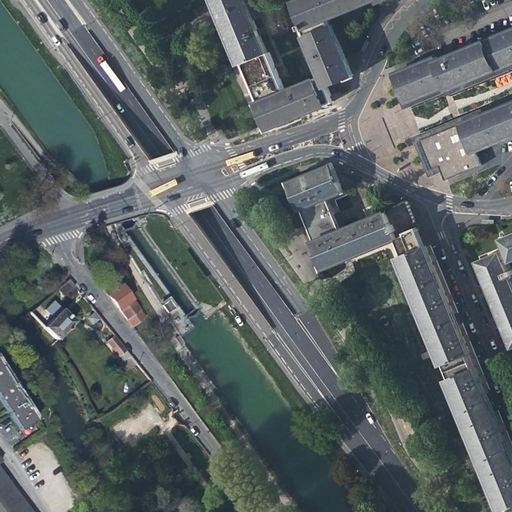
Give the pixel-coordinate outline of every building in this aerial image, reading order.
[(215,0),(222,15),(242,63),(243,63),(267,53),(244,0),(215,0)] [(269,52),(268,52),(267,53),(243,63),(252,84),(259,101),(258,102),(268,127),(292,118),(325,104),(334,100),(327,85),(352,74),(332,24),(330,25),(328,19),(336,16),(350,10),(373,0),(374,0),(301,0),(297,2),(305,24),(303,25),(304,28),(303,29),(323,75),(285,91),(269,52)] [(377,25),(371,33),(374,34),(379,26),(377,25)] [(511,40),(509,32),(503,35),(511,56),(511,40)] [(511,64),(511,56),(503,35),(487,41),(499,70),(507,66),(511,65),(511,64)] [(499,70),(487,41),(460,52),(473,80),(484,76),(499,70)] [(473,80),(460,52),(454,55),(466,83),(470,81),(473,80)] [(466,83),(454,55),(437,62),(449,90),(458,86),(466,83)] [(437,62),(436,58),(421,64),(433,92),(439,90),(447,86),(437,62)] [(433,93),(421,64),(415,67),(427,95),(430,94),(433,93)] [(427,95),(415,67),(394,75),(405,103),(415,100),(427,95)] [(511,135),(511,103),(497,110),(508,137),(511,135)] [(508,137),(497,110),(494,111),(489,113),(500,141),(508,137)] [(500,141),(489,113),(478,117),(469,121),(481,149),(491,145),(500,141)] [(481,149),(469,121),(465,123),(456,126),(468,154),(481,149)] [(468,154),(456,126),(435,135),(421,142),(432,170),(439,167),(445,182),(475,169),(468,154)] [(467,354),(418,233),(400,240),(387,210),(383,212),(384,213),(339,231),(326,199),(341,193),(334,177),(330,166),(319,171),(288,183),(299,209),(300,209),(302,214),(314,241),(312,242),(323,268),(344,260),(380,245),(395,239),(401,256),(397,257),(401,268),(415,300),(438,357),(441,365),(442,364),(447,378),(446,378),(450,389),(461,416),(480,463),(499,508),(511,503),(511,465),(472,367),(474,367),(468,354),(467,354)] [(414,222),(409,210),(405,207),(399,205),(387,210),(400,240),(418,233),(417,231),(416,231),(413,223),(414,222)] [(511,234),(503,238),(508,249),(479,262),(485,278),(503,321),(511,342),(511,276),(511,275),(511,270),(510,271),(506,262),(511,259),(511,260),(511,234)] [(61,296),(74,287),(69,280),(55,291),(61,296)] [(114,292),(107,297),(125,320),(141,310),(123,286),(114,292)] [(53,300),(43,310),(51,318),(42,326),(55,339),(73,322),(64,312),(53,300)] [(168,300),(161,304),(167,312),(173,308),(168,300)] [(141,310),(125,320),(131,328),(146,317),(141,310)] [(88,317),(92,324),(100,320),(95,312),(88,317)] [(117,356),(121,353),(125,350),(113,336),(106,342),(117,356)] [(125,359),(129,356),(125,350),(121,353),(125,359)] [(0,362),(0,401),(8,414),(19,431),(37,419),(28,405),(0,362)] [(0,511),(31,511),(7,479),(0,470),(0,462),(1,461),(0,459),(0,511)]
